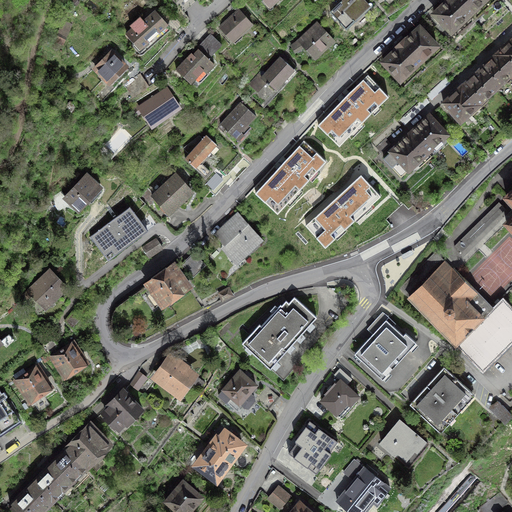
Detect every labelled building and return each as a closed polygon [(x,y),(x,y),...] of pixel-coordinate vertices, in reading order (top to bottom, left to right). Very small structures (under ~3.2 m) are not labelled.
[(368,4),(364,0),(342,0),(330,11),(346,29),(355,21),(353,19),(368,4)] [(459,24),(469,14),(455,0),(446,0),(447,1),(434,13),(451,31),(454,29),(455,29),(459,25),(459,24)] [(455,0),(469,14),(480,4),(481,5),(485,0),(455,0)] [(140,49),(167,24),(155,10),(144,21),(140,16),(130,25),(132,28),(126,33),(140,49)] [(239,10),(220,27),(233,41),(252,23),(239,10)] [(64,22),(55,40),(62,43),(71,25),(64,22)] [(325,49),(334,41),(318,24),(301,40),(298,40),(291,45),(296,50),(304,46),(314,56),(323,48),(325,49)] [(400,43),(419,62),(437,45),(420,27),(407,39),(406,38),(400,43)] [(211,34),(206,39),(217,50),(222,45),(211,34)] [(217,50),(206,39),(200,45),(211,56),(217,50)] [(511,39),(496,54),(511,71),(511,39)] [(419,62),(400,43),(396,48),(396,49),(383,61),(400,79),(402,77),(404,77),(408,73),(408,72),(419,62)] [(206,72),(214,64),(198,49),(193,54),(191,53),(176,69),(191,83),(203,70),(206,72)] [(109,82),(126,66),(111,52),(95,68),(109,82)] [(511,71),(496,54),(479,70),(496,89),(505,80),(508,83),(511,79),(511,71)] [(275,89),(294,69),(281,57),(261,77),(258,74),(250,82),(257,89),(264,80),(268,84),(269,84),(275,89)] [(496,89),(479,70),(461,86),(481,107),(489,100),(487,97),(496,89)] [(367,71),(319,126),(340,147),(390,93),(367,71)] [(140,73),(123,84),(128,91),(145,80),(140,73)] [(145,80),(128,91),(132,98),(149,86),(145,80)] [(481,107),(461,86),(443,102),(461,121),(465,120),(469,117),(469,118),(481,107)] [(168,111),(178,105),(167,88),(138,107),(152,127),(171,114),(168,111)] [(405,125),(429,102),(424,96),(399,119),(405,125)] [(64,106),(69,112),(73,114),(75,111),(75,107),(70,101),(64,106)] [(241,131),(256,115),(241,101),(220,124),(238,140),(244,134),(241,131)] [(429,114),(410,133),(432,156),(444,145),(442,143),(446,139),(447,134),(429,114)] [(419,168),(432,156),(410,133),(404,139),(403,138),(395,145),(396,146),(383,158),(401,177),(409,169),(414,169),(418,166),(419,168)] [(185,157),(205,176),(210,171),(200,162),(217,144),(206,134),(185,157)] [(386,138),(376,147),(381,152),(391,144),(386,138)] [(277,213),(326,160),(304,140),(255,193),(277,213)] [(161,203),(169,211),(191,191),(184,184),(187,181),(176,170),(165,181),(167,184),(152,197),(159,204),(161,203)] [(382,194),(361,172),(305,223),(325,243),(382,194)] [(82,208),(100,188),(86,174),(65,196),(62,193),(56,197),(55,196),(50,199),(53,204),(55,204),(58,209),(72,199),(82,208)] [(506,209),(499,202),(454,245),(461,252),(506,209)] [(116,254),(148,229),(129,206),(90,236),(105,255),(113,249),(116,254)] [(262,239),(238,213),(215,234),(225,244),(221,247),(236,263),(262,239)] [(156,238),(143,247),(149,256),(162,247),(156,238)] [(483,371),(511,341),(511,305),(503,296),(492,307),(453,267),(452,268),(436,252),(399,287),(483,371)] [(194,253),(182,265),(193,276),(205,264),(194,253)] [(175,262),(170,266),(144,284),(148,291),(145,294),(155,308),(159,306),(162,310),(193,288),(182,274),(184,274),(175,262)] [(52,276),(48,271),(22,296),(25,299),(31,294),(45,308),(67,287),(54,274),(52,276)] [(228,288),(219,292),(222,299),(232,294),(228,288)] [(63,309),(72,295),(67,296),(46,316),(49,319),(50,325),(63,309)] [(280,303),(265,320),(292,344),(316,316),(294,296),(289,302),(286,300),(282,305),(280,303)] [(382,378),(416,342),(405,332),(403,334),(386,319),(389,317),(383,311),(367,328),(373,333),(355,353),(382,378)] [(292,344),(265,320),(261,325),(260,324),(242,342),(270,367),(292,344)] [(51,352),(53,355),(59,351),(56,348),(59,346),(51,336),(40,345),(48,354),(51,352)] [(69,378),(87,366),(84,362),(85,360),(80,352),(82,350),(80,346),(77,348),(73,342),(59,351),(53,355),(52,356),(64,375),(66,374),(69,378)] [(171,358),(157,376),(179,392),(193,374),(186,370),(189,366),(176,357),(174,360),(171,358)] [(41,371),(37,366),(13,381),(26,400),(29,406),(34,403),(53,391),(48,385),(50,384),(44,376),(47,374),(44,370),(41,371)] [(472,392),(444,366),(410,403),(438,429),(472,392)] [(350,404),(358,395),(346,384),(351,378),(340,368),(334,374),(340,379),(336,384),(335,383),(326,392),(327,393),(321,400),(341,418),(352,406),(350,404)] [(146,377),(138,370),(129,383),(137,389),(146,377)] [(227,401),(238,411),(243,405),(245,407),(248,407),(254,400),(255,396),(249,391),(256,384),(247,377),(250,374),(246,370),(243,373),(240,370),(223,388),(232,396),(227,401)] [(279,397),(267,386),(256,399),(268,409),(279,397)] [(0,433),(20,420),(5,397),(7,396),(3,391),(1,392),(0,390),(0,433)] [(109,413),(106,416),(119,429),(141,407),(129,395),(123,390),(117,396),(104,409),(109,413)] [(511,422),(511,410),(505,405),(498,414),(510,424),(511,422)] [(405,424),(399,419),(381,442),(394,453),(392,455),(404,465),(406,463),(409,465),(427,443),(416,434),(421,427),(410,418),(405,424)] [(74,440),(68,446),(87,464),(93,458),(94,459),(97,459),(101,454),(102,451),(101,450),(107,444),(108,445),(110,443),(108,441),(107,442),(89,424),(80,434),(79,434),(76,436),(73,439),(74,440)] [(234,456),(234,454),(242,444),(234,438),(236,436),(231,433),(230,435),(225,431),(219,439),(217,437),(210,446),(218,452),(217,454),(228,462),(228,461),(231,461),(234,456)] [(86,474),(82,469),(85,466),(86,467),(88,465),(87,464),(68,446),(52,461),(50,464),(73,487),(86,474)] [(210,446),(197,464),(204,469),(204,472),(209,476),(212,475),(216,478),(228,462),(217,454),(218,452),(210,446)] [(389,487),(354,459),(344,471),(354,480),(337,500),(352,511),(363,511),(370,504),(372,505),(378,497),(380,498),(389,487)] [(73,487),(50,464),(47,466),(32,482),(50,501),(55,496),(60,500),(73,487)] [(148,468),(140,477),(147,483),(154,474),(148,468)] [(173,493),(166,502),(174,509),(176,507),(181,511),(190,511),(202,498),(181,480),(176,486),(175,485),(170,491),(173,493)] [(39,511),(50,501),(32,482),(29,485),(10,504),(17,511),(39,511)] [(280,507),(290,496),(278,485),(268,497),(280,507)] [(510,505),(500,492),(477,510),(479,511),(494,511),(499,508),(502,511),(510,505)] [(311,511),(300,502),(291,511),(311,511)]
